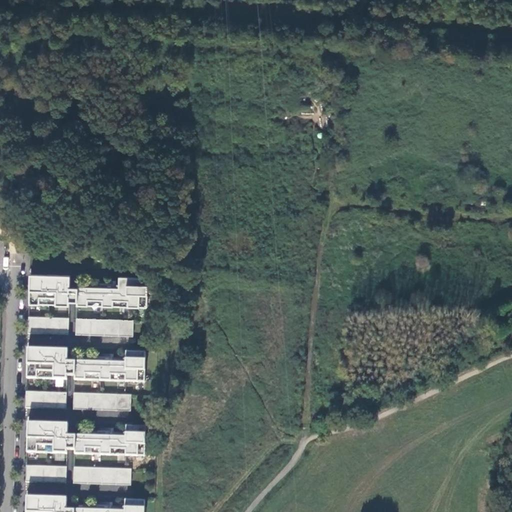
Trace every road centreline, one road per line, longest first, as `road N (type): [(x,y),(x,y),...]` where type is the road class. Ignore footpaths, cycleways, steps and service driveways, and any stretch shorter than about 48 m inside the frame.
road 1 (residential): [(7,511),(14,266)]
road 2 (track): [(305,441),(331,213)]
road 3 (track): [(511,221),(360,206),(331,213)]
